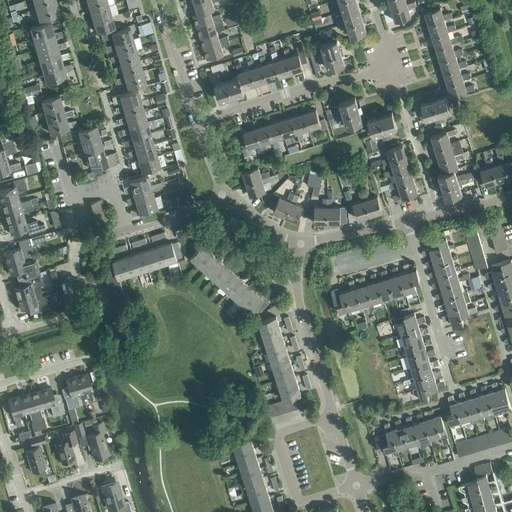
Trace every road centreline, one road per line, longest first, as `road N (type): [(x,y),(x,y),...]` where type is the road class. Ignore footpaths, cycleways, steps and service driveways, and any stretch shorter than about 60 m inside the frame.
road 1 (residential): [(195,125),(324,81),(392,69)]
road 2 (residential): [(355,486),(298,503),(276,434),(333,416)]
road 3 (residential): [(11,330),(70,314),(72,255),(125,230)]
road 4 (residential): [(438,217),(392,69)]
road 5 (residential): [(333,416),(296,289)]
road 6 (residential): [(156,0),(195,125)]
